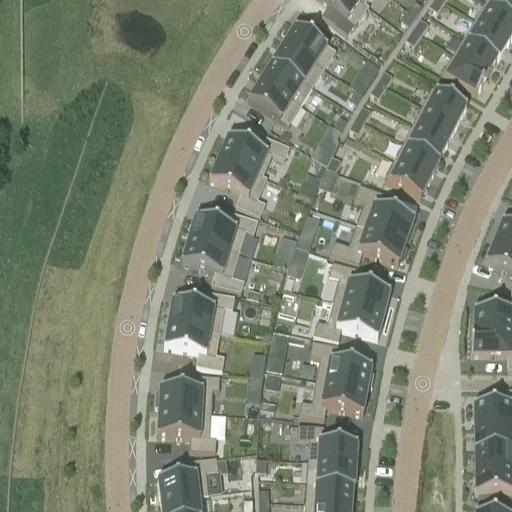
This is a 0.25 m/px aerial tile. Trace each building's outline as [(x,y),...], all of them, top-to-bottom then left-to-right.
[(364,11),(349,0),(317,0),(316,2),(354,32),(368,13),(364,10),(364,11)] [(372,0),(349,0),(364,11),(364,10),(372,0)] [(511,2),(508,0),(489,0),(484,9),(511,26),(511,2)] [(443,8),(435,2),(428,13),(436,19),(443,8)] [(407,17),(414,22),(421,12),(414,7),(407,17)] [(511,26),(484,9),(473,26),(508,48),(511,41),(511,26)] [(414,22),(407,17),(400,27),(407,32),(414,22)] [(419,25),(412,36),(420,42),(427,31),(419,25)] [(508,48),(473,26),(463,44),(496,65),(497,66),(508,48)] [(282,50),(323,76),(335,57),(294,32),(282,50)] [(420,42),(412,36),(404,47),(412,52),(420,42)] [(463,44),(452,61),(486,82),(486,81),(496,65),(463,44)] [(323,76),(282,50),(271,69),(311,95),(323,76)] [(452,61),(440,80),(475,102),(487,82),(486,81),(486,82),(452,61)] [(311,95),(271,69),(259,88),(299,113),(311,95)] [(383,77),(376,88),(384,94),(391,83),(383,77)] [(362,100),(367,91),(355,83),(350,92),(362,100)] [(299,113),(259,88),(247,106),(287,132),(299,113)] [(384,94),(376,88),(369,99),(377,105),(384,94)] [(466,112),(431,94),(421,113),(456,131),(466,112)] [(355,111),(361,100),(354,96),(347,107),(355,111)] [(354,124),(363,129),(370,118),(361,113),(354,124)] [(456,131),(421,113),(412,131),(447,149),(456,131)] [(340,138),(346,127),(338,123),(332,134),(340,138)] [(363,129),(354,124),(348,136),(357,140),(363,129)] [(412,131),(402,149),(437,167),(438,166),(447,149),(412,131)] [(228,142),(218,164),(261,184),(262,183),(271,162),(283,167),(289,154),(265,144),(260,155),(228,142)] [(402,149),(393,167),(429,186),(439,167),(438,166),(437,167),(402,149)] [(310,163),(326,172),(331,160),(317,152),(310,163)] [(331,163),(325,175),(334,179),(340,167),(331,163)] [(218,164),(208,187),(240,201),(235,213),(259,223),(264,210),(256,207),(266,185),(262,183),(261,184),(218,164)] [(393,167),(383,186),(419,205),(429,186),(393,167)] [(304,178),(296,199),(311,205),(319,183),(304,178)] [(414,225),(378,213),(383,200),(358,192),(354,206),(363,209),(355,231),(405,249),(414,225)] [(253,241),(257,227),(232,219),(228,232),(195,222),(187,246),(238,261),(245,239),(253,241)] [(511,230),(502,226),(493,248),(511,256),(511,230)] [(405,249),(355,231),(348,253),(333,248),(329,262),(358,272),(362,260),(397,272),(399,267),(402,268),(407,254),(404,253),(405,249)] [(238,261),(187,246),(180,270),(214,280),(210,292),(240,299),(243,288),(231,284),(238,261)] [(511,256),(493,248),(484,271),(511,281),(511,294),(510,300),(511,300),(511,256)] [(307,258),(294,254),(285,281),(298,285),(307,258)] [(389,298),(353,289),(356,276),(331,269),(328,283),(338,286),(332,309),(383,322),(389,298)] [(247,296),(245,304),(257,307),(259,299),(247,296)] [(208,299),(206,312),(171,306),(167,330),(219,339),(223,316),(231,317),(234,304),(208,299)] [(473,316),(472,338),(472,339),(511,340),(511,300),(510,300),(510,317),(473,316)] [(383,322),(332,309),(326,331),(316,329),(312,343),(337,349),(341,336),(376,346),(383,322)] [(219,339),(167,330),(163,355),(197,361),(195,373),(221,378),(223,364),(215,362),(219,339)] [(511,340),(472,339),(472,338),(470,338),(469,363),(506,364),(506,377),(511,376),(511,340)] [(284,361),(288,342),(272,339),(269,358),(284,361)] [(371,373),(334,367),(337,353),(311,349),(309,363),(319,365),(314,388),(366,397),(367,393),(371,393),(373,379),(370,379),(371,373)] [(246,407),(259,408),(262,359),(249,358),(246,407)] [(155,399),(154,414),(158,414),(158,418),(210,421),(212,398),(218,398),(219,384),(193,382),(192,396),(159,394),(159,399),(155,399)] [(366,397),(314,388),(310,411),(300,409),(297,423),(323,428),(325,415),(362,422),(366,397)] [(274,409),(275,396),(260,394),(259,407),(274,409)] [(511,433),(511,396),(506,397),(506,410),(473,410),(473,433),(511,433)] [(261,408),(260,416),(273,419),(275,411),(261,408)] [(158,418),(156,443),(189,445),(188,458),(214,460),(215,445),(209,445),(210,421),(158,418)] [(308,448),(307,469),(355,472),(357,449),(322,447),(323,434),(297,432),(296,447),(308,448)] [(511,433),(473,433),(473,455),(511,454),(511,433)] [(511,454),(473,455),(474,476),(511,475),(511,453),(511,454)] [(191,481),(157,485),(159,507),(198,503),(198,504),(208,503),(208,502),(220,500),(217,479),(216,465),(190,468),(191,481)] [(256,465),(255,478),(265,479),(266,466),(256,465)] [(352,493),(352,494),(354,494),(355,472),(307,469),(305,490),(352,493)] [(511,475),(474,476),(474,501),(511,500),(511,475)] [(305,490),(304,511),(308,511),(350,511),(352,494),(352,493),(305,490)] [(258,496),(258,510),(268,509),(268,496),(258,496)] [(198,503),(159,507),(159,511),(208,511),(208,503),(198,504),(198,503)]
